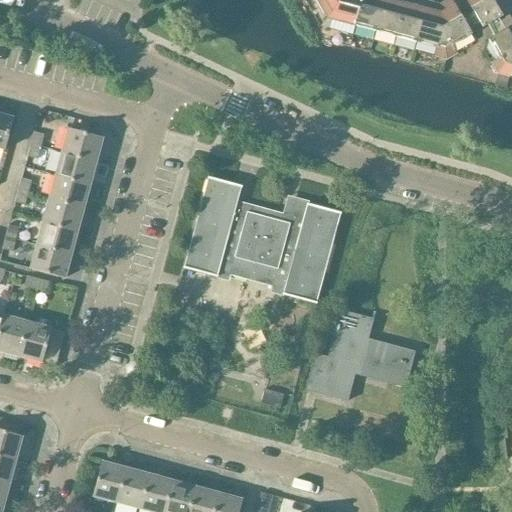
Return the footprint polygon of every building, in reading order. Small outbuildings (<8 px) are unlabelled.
[(314,0),(326,19),(340,0),(314,0)] [(355,27),(361,0),(340,0),(326,19),(355,27)] [(375,32),(383,0),(361,0),(355,27),(375,32)] [(395,37),(405,0),(383,0),(375,32),(395,37)] [(416,43),(427,2),(419,0),(405,0),(395,37),(416,43)] [(471,35),(450,0),(446,0),(439,5),(445,61),(457,54),(452,45),(471,35)] [(511,0),(464,0),(470,9),(486,0),(488,0),(492,1),(501,17),(511,11),(511,0)] [(501,17),(492,1),(488,0),(486,0),(470,9),(481,29),(501,17)] [(445,61),(439,5),(438,5),(427,2),(416,43),(435,48),(433,58),(445,61)] [(497,75),(511,54),(511,24),(487,39),(498,58),(489,63),(497,75)] [(511,68),(511,54),(497,75),(509,78),(511,69),(511,68)] [(0,150),(3,151),(12,119),(0,115),(0,150)] [(95,162),(102,139),(67,129),(61,153),(95,162)] [(39,147),(43,135),(33,133),(30,145),(39,147)] [(36,160),(39,147),(30,145),(26,157),(36,160)] [(89,186),(95,162),(61,153),(55,177),(89,186)] [(83,209),(89,186),(55,177),(48,199),(83,209)] [(315,305),(340,213),(307,204),(308,202),(287,197),(282,214),(236,202),(240,188),(241,187),(207,178),(182,269),(216,278),(216,276),(215,275),(216,272),(283,290),(282,293),(281,296),(315,305)] [(27,193),(30,182),(21,179),(17,191),(27,193)] [(27,193),(17,191),(14,203),(23,206),(27,193)] [(76,232),(83,209),(48,199),(42,222),(76,232)] [(70,255),(76,232),(42,222),(36,246),(70,255)] [(14,240),(17,228),(8,226),(5,237),(14,240)] [(14,240),(5,237),(1,250),(10,253),(14,240)] [(64,279),(70,255),(36,246),(29,270),(64,279)] [(35,290),(38,280),(26,277),(23,287),(35,290)] [(47,294),(50,284),(38,280),(35,290),(47,294)] [(406,383),(414,353),(367,340),(372,321),(334,310),(327,336),(333,338),(327,359),(319,357),(319,356),(314,355),(307,384),(308,384),(314,386),(314,385),(320,387),(318,394),(347,403),(354,376),(358,377),(357,377),(381,383),(383,376),(405,382),(406,383)] [(0,352),(17,357),(27,322),(3,316),(0,327),(0,352)] [(41,364),(51,329),(27,322),(17,357),(41,364)] [(280,410),(283,396),(264,391),(260,405),(280,410)] [(0,456),(15,460),(21,436),(0,430),(0,456)] [(0,481),(8,484),(15,460),(0,456),(0,481)] [(115,504),(124,469),(100,463),(91,497),(115,504)] [(139,510),(148,475),(124,469),(115,504),(139,510)] [(146,511),(162,511),(171,482),(148,475),(139,510),(146,511)] [(0,506),(2,507),(8,484),(0,481),(0,506)] [(187,511),(194,488),(171,482),(162,511),(187,511)] [(212,511),(217,494),(194,488),(187,511),(212,511)] [(238,511),(242,501),(217,494),(212,511),(238,511)]
